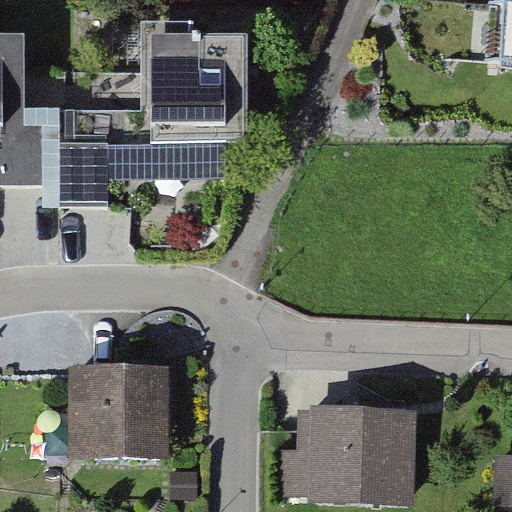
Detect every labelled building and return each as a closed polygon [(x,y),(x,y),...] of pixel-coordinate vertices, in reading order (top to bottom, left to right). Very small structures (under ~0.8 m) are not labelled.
[(248,41),(151,40),(151,147),(228,148),(229,135),(250,133),(248,41)] [(0,190),(47,189),(47,129),(27,128),(25,42),(0,41),(0,190)] [(108,145),(59,145),(60,211),(109,208),(108,145)] [(164,373),(75,373),(76,416),(87,416),(88,461),(165,463),(164,373)] [(408,419),(308,417),(306,456),(319,456),(319,496),(406,498),(408,419)]
